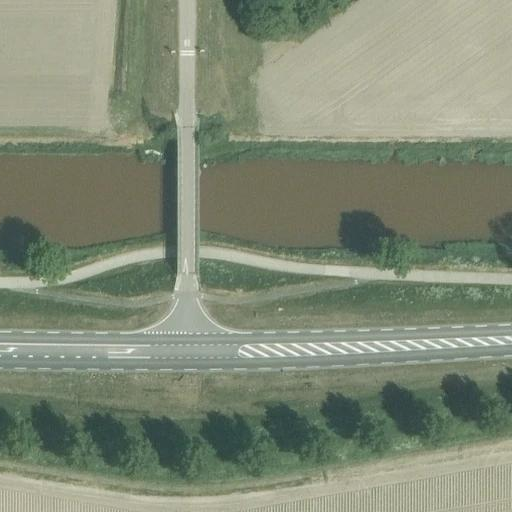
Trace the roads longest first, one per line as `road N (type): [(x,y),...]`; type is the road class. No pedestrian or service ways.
road 1 (unclassified): [(186,340),(186,0)]
road 2 (secondary): [(186,365),(511,351)]
road 3 (secondary): [(511,331),(186,340)]
road 4 (secondary): [(0,363),(186,365)]
road 5 (secondary): [(186,340),(0,338)]
